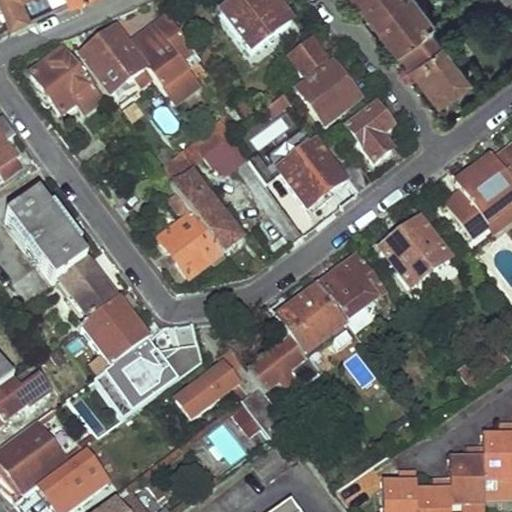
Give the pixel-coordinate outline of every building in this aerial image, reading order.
[(69,0),(70,2),(74,0),(0,0),(0,5),(3,13),(10,29),(33,19),(25,1),(26,0),(69,0)] [(241,0),(220,17),(250,56),(289,26),(270,0),(241,0)] [(362,0),(374,17),(395,0),(362,0)] [(395,0),(374,17),(401,50),(433,25),(415,0),(395,0)] [(144,72),(152,81),(192,54),(165,19),(126,48),(144,72)] [(411,63),(439,101),(467,77),(441,44),(438,46),(435,42),(443,36),(433,25),(401,50),(391,58),(401,71),(411,63)] [(77,62),(107,101),(144,72),(126,48),(114,33),(77,62)] [(287,63),(301,82),(325,64),(310,46),(287,63)] [(28,77),(58,119),(74,106),(93,92),(62,52),(28,77)] [(292,98),(319,132),(359,102),(331,67),(292,98)] [(102,103),(93,92),(74,106),(82,118),(102,103)] [(262,111),(267,120),(281,109),(275,101),(262,111)] [(347,132),(373,169),(391,154),(381,139),(392,130),(376,110),(347,132)] [(0,167),(12,159),(4,145),(15,136),(1,119),(0,120),(0,167)] [(100,139),(107,150),(127,134),(119,125),(100,139)] [(328,194),(339,209),(357,195),(346,181),(340,184),(311,147),(302,155),(285,134),(263,153),(278,175),(275,176),(305,212),(328,194)] [(200,158),(207,167),(236,146),(229,136),(200,158)] [(322,147),(331,159),(340,153),(330,141),(322,147)] [(511,148),(493,164),(511,188),(511,148)] [(0,167),(0,179),(1,181),(19,168),(12,159),(0,167)] [(456,189),(482,224),(497,214),(501,219),(511,211),(511,188),(493,164),(491,163),(456,189)] [(357,195),(370,186),(354,166),(341,175),(346,181),(357,195)] [(168,188),(157,174),(137,189),(148,203),(168,188)] [(176,198),(221,255),(240,242),(190,179),(172,192),(176,198)] [(3,221),(51,286),(55,284),(83,262),(36,197),(3,221)] [(157,244),(187,283),(221,255),(176,198),(167,205),(178,218),(182,217),(185,222),(157,244)] [(491,236),(511,220),(511,211),(501,219),(497,214),(482,224),(491,236)] [(450,263),(419,223),(378,254),(410,294),(433,275),(440,285),(455,273),(448,264),(450,263)] [(55,284),(86,327),(116,305),(83,262),(55,284)] [(382,295),(357,262),(315,292),(348,334),(352,339),(370,324),(367,320),(371,309),(369,306),(382,295)] [(348,334),(315,292),(273,324),(289,347),(304,366),(328,349),(333,355),(349,343),(344,337),(348,334)] [(78,334),(109,372),(144,344),(116,305),(86,327),(78,334)] [(167,353),(176,376),(202,367),(193,343),(167,353)] [(258,396),(262,401),(290,381),(303,398),(319,387),(304,366),(289,347),(246,377),(258,396)] [(342,364),(367,396),(381,385),(356,352),(342,364)] [(475,369),(483,380),(507,364),(499,352),(475,369)] [(454,374),(467,391),(483,380),(475,369),(470,363),(454,374)] [(174,406),(189,425),(237,390),(248,404),(258,396),(246,377),(239,371),(230,376),(223,368),(174,406)] [(6,386),(10,392),(21,383),(17,378),(6,386)] [(0,425),(0,426),(0,425),(0,410),(15,398),(10,392),(6,386),(0,390),(0,425)] [(270,446),(286,435),(262,401),(258,396),(248,404),(242,409),(261,434),(270,446)] [(15,425),(22,435),(36,428),(52,415),(44,406),(15,425)] [(261,434),(242,409),(231,417),(250,443),(261,434)] [(36,428),(40,433),(57,421),(52,415),(36,428)] [(482,511),(483,505),(511,503),(511,426),(497,428),(497,434),(479,435),(479,452),(463,453),(462,460),(448,462),(447,483),(431,485),(430,491),(414,492),(413,477),(397,478),(397,483),(382,484),(381,511),(482,511)] [(0,482),(5,478),(23,500),(66,469),(61,463),(40,433),(36,428),(22,435),(0,452),(0,482)] [(61,463),(66,469),(97,445),(93,439),(61,463)] [(305,460),(289,439),(254,465),(270,486),(305,460)] [(138,511),(124,493),(111,502),(115,508),(118,511),(138,511)]
